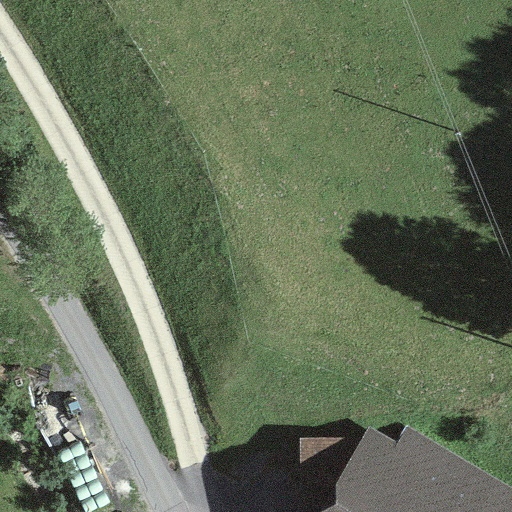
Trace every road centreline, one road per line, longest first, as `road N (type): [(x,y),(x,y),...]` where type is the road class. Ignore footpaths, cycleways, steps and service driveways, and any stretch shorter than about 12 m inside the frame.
road 1 (track): [(216,511),(138,284),(0,30)]
road 2 (unclassified): [(0,204),(89,338),(169,511)]
